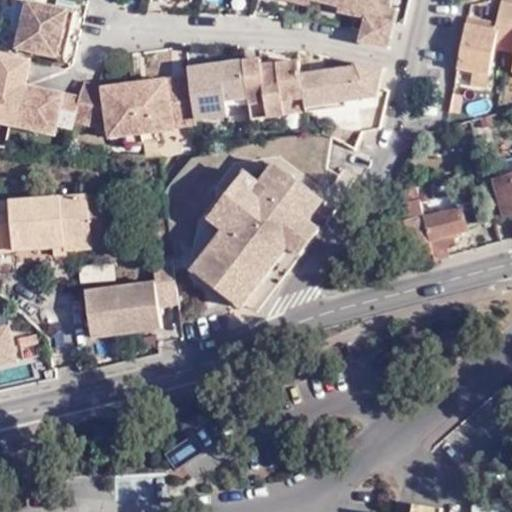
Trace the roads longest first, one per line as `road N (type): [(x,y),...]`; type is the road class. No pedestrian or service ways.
road 1 (residential): [(284,325),(298,289),(393,155),(431,0)]
road 2 (tertiary): [(284,325),(183,375),(0,416)]
road 3 (tertiary): [(511,264),(284,325)]
